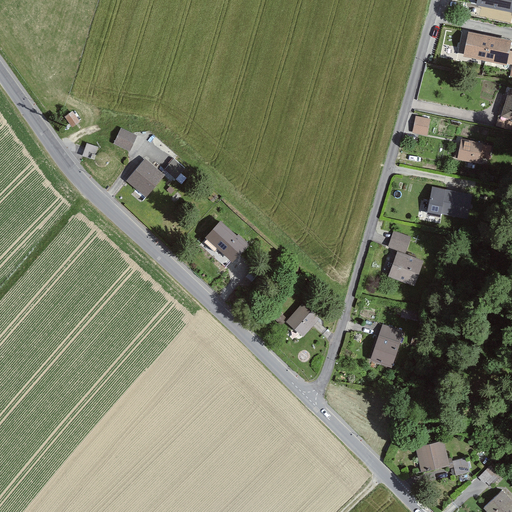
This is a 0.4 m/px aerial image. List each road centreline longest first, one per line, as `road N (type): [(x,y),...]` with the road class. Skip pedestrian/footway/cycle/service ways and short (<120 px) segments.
road 1 (tertiary): [(308,399),(77,176),(0,74)]
road 2 (residential): [(438,0),(324,375),(308,399)]
road 3 (tertiary): [(421,511),(308,399)]
